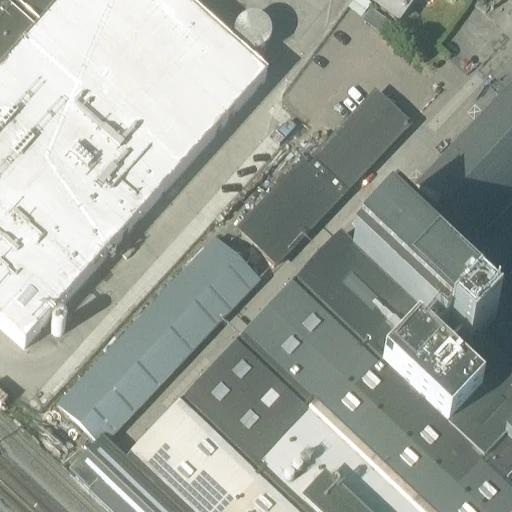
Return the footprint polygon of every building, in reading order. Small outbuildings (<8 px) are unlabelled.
[(0,0),(0,332),(23,353),(264,83),(171,0),(0,0)] [(376,0),(373,4),(371,7),(396,25),(414,0),(418,3),(420,0),(376,0)] [(363,24),(379,35),(385,27),(369,15),(363,24)] [(266,30),(265,29),(263,27),(261,26),(259,24),(257,23),(255,23),(252,22),(250,22),(247,22),(245,23),(243,24),(241,25),(239,26),(237,28),(235,30),(234,32),(233,34),(233,37),(232,39),(232,42),(232,44),(233,46),(234,49),(235,51),(237,53),(238,54),(240,56),(242,57),(245,58),(247,59),(249,59),(252,59),(254,59),(257,58),(259,57),(261,56),(263,54),(264,53),(266,51),(267,49),(268,46),(269,44),(269,42),(269,39),(269,37),(268,35),(267,32),(266,30)] [(511,85),(499,99),(414,189),(473,245),(511,203),(511,85)] [(302,170),(238,237),(273,270),(336,203),(326,193),(335,185),(345,194),(406,129),(375,100),(305,173),(302,170)] [(256,287),(222,254),(213,246),(56,411),(96,448),(67,478),(103,511),(511,511),(511,361),(478,397),(412,336),(425,323),(440,337),(444,332),(446,334),(447,333),(465,350),(464,351),(465,352),(493,323),(492,322),(491,323),(473,307),(474,306),(473,305),(482,295),(391,210),(352,252),(339,239),(133,456),(139,479),(105,446),(256,287)]
